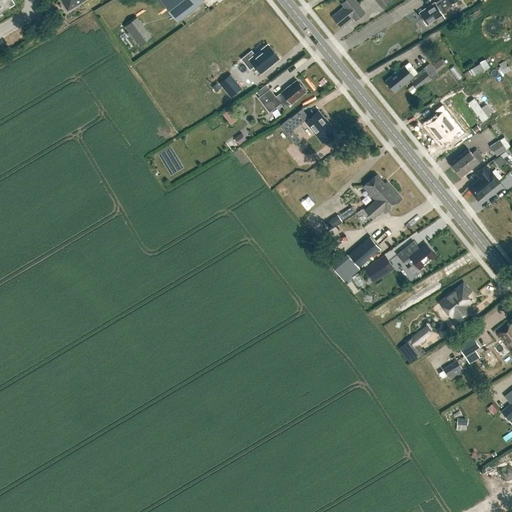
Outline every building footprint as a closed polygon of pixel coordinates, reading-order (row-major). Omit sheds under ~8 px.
[(12,0),(0,0),(0,12),(13,5),(14,2),(12,0)] [(61,0),(68,10),(84,0),(61,0)] [(161,0),(177,21),(203,1),(202,0),(161,0)] [(355,20),(365,12),(355,0),(344,0),(341,3),(343,6),(331,16),(341,28),(353,18),(355,20)] [(419,13),(426,24),(442,14),(446,12),(440,3),(437,5),(435,3),(419,13)] [(137,17),(124,26),(139,46),(152,37),(137,17)] [(250,70),(255,65),(261,72),(278,58),(267,45),(255,55),(251,50),(241,59),(250,70)] [(439,59),(432,65),(437,71),(444,66),(439,59)] [(429,65),(418,74),(409,63),(404,66),(386,81),(394,91),(409,79),(412,82),(411,82),(416,89),(430,78),(435,73),(429,65)] [(468,70),(472,77),(482,71),(479,64),(468,70)] [(242,88),(230,74),(219,83),(231,97),(242,88)] [(276,96),(270,89),(260,96),(258,98),(269,112),(281,103),(284,108),(291,103),(306,92),(297,80),(282,91),(276,96)] [(256,92),(260,96),(270,89),(266,84),(256,92)] [(456,103),(463,100),(458,89),(450,92),(456,103)] [(441,104),(452,98),(450,93),(438,99),(441,104)] [(439,115),(427,124),(435,134),(454,118),(442,104),(435,110),(439,115)] [(476,107),(461,115),(465,122),(480,113),(476,107)] [(306,121),(322,142),(336,132),(319,111),(310,118),(302,108),(290,117),(289,117),(280,125),(282,128),(295,144),(301,140),(292,129),(305,119),(306,121)] [(228,124),(234,120),(228,109),(221,113),(228,124)] [(454,118),(435,134),(442,143),(454,134),(457,138),(465,132),(454,118)] [(241,133),(234,138),(240,146),(247,140),(241,133)] [(504,136),(499,139),(489,146),(496,156),(506,149),(506,148),(510,146),(504,136)] [(472,152),(469,148),(450,164),(460,177),(479,162),(479,161),(482,158),(475,149),(472,152)] [(483,194),(499,181),(490,171),(489,171),(485,166),(476,173),(481,178),(469,187),(474,193),(472,194),(478,200),(484,195),(483,194)] [(377,174),(363,186),(375,200),(385,192),(387,193),(393,188),(387,181),(384,183),(377,174)] [(385,214),(402,199),(393,188),(387,193),(385,192),(375,200),(376,201),(365,210),(373,218),(382,210),(385,213),(385,214)] [(342,221),(337,215),(331,219),(335,226),(342,221)] [(348,255),(359,267),(381,248),(370,236),(348,255)] [(403,262),(410,256),(415,262),(408,268),(412,273),(416,273),(421,269),(420,268),(435,255),(426,244),(419,249),(413,241),(397,254),(403,262)] [(389,262),(384,255),(365,268),(371,278),(384,269),(382,266),(389,262)] [(446,296),(444,298),(442,300),(447,307),(446,308),(452,316),(453,315),(459,321),(473,309),(468,303),(471,300),(467,294),(468,293),(468,289),(465,285),(461,284),(453,291),(451,291),(447,295),(446,296)] [(511,351),(511,321),(497,334),(511,351)] [(473,336),(458,345),(464,356),(479,347),(473,336)] [(419,345),(413,350),(418,356),(424,352),(419,345)] [(464,371),(457,360),(443,368),(450,379),(464,371)] [(511,401),(501,411),(508,421),(511,417),(511,401)] [(492,404),(488,407),(493,414),(498,410),(492,404)]
